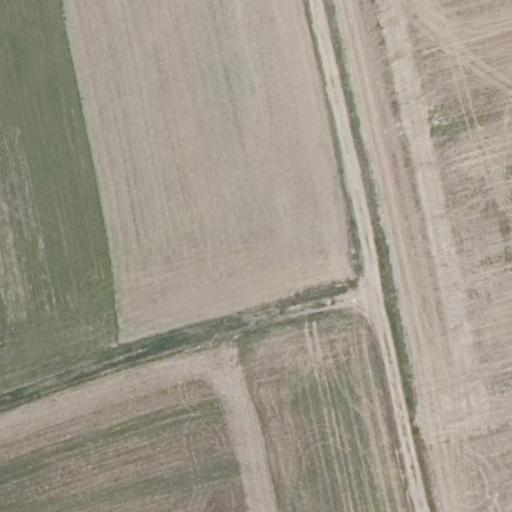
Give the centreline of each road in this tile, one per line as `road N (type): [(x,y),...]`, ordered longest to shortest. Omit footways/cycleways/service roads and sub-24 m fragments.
road 1 (track): [(327,0),(429,511)]
road 2 (track): [(0,411),(382,277)]
